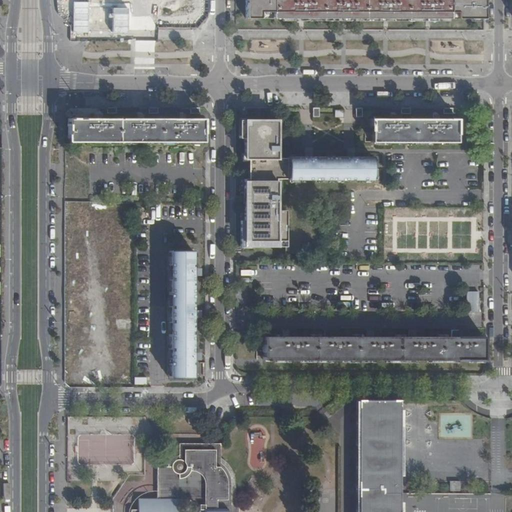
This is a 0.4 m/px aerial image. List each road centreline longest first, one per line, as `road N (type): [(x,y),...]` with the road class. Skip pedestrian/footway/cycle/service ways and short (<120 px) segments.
road 1 (residential): [(10,74),(16,511)]
road 2 (residential): [(48,397),(49,80)]
road 3 (residential): [(221,82),(220,383)]
road 4 (residential): [(498,382),(499,83)]
road 5 (residential): [(220,383),(498,382)]
road 6 (residential): [(221,82),(499,83)]
road 7 (residential): [(48,397),(206,395),(220,383)]
road 8 (residential): [(49,80),(221,82)]
